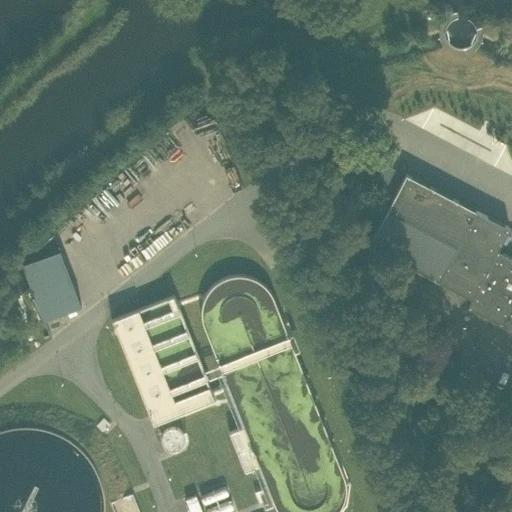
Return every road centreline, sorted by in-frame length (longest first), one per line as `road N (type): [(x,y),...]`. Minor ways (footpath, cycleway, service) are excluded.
road 1 (track): [(0,97),(113,1)]
road 2 (track): [(280,0),(367,34),(390,28),(387,0)]
